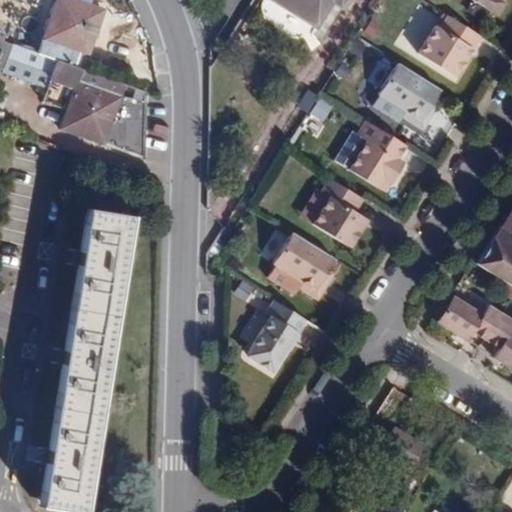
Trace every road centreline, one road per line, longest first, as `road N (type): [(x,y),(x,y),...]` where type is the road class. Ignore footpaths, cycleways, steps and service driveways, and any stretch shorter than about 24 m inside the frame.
road 1 (tertiary): [(163,0),(185,81),(180,509)]
road 2 (residential): [(180,509),(267,506),(377,339)]
road 3 (residential): [(377,339),(511,115)]
road 4 (residential): [(0,322),(18,350),(0,484)]
road 5 (residential): [(511,422),(377,339)]
